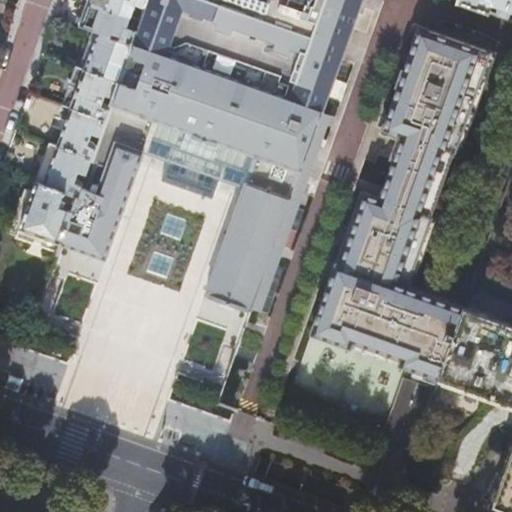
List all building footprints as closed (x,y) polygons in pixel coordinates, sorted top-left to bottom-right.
[(148,0),(146,5),(142,19),(137,31),(133,42),(128,57),(125,65),(120,80),(106,118),(101,132),(99,138),(93,154),(88,169),(85,177),(93,180),(100,161),(108,163),(105,172),(110,174),(103,192),(82,185),(79,194),(63,240),(107,256),(145,151),(169,159),(162,178),(214,196),(220,178),(244,187),(207,292),(251,308),(261,311),(330,115),(321,111),(360,0),(148,0)] [(132,15),(90,0),(88,0),(85,11),(80,23),(99,30),(133,42),(137,31),(127,27),(132,15)] [(148,0),(90,0),(132,15),(137,1),(146,5),(148,0)] [(511,0),(459,0),(487,10),(490,0),(499,3),(496,13),(511,19),(511,17),(511,12),(508,11),(510,7),(511,7),(511,0)] [(412,367),(440,377),(465,307),(409,287),(433,216),(432,216),(454,152),(455,153),(490,50),(419,24),(383,126),(402,133),(394,155),(380,195),(361,189),(311,330),(334,339),(399,362),(412,367)] [(133,42),(99,30),(93,48),(85,68),(120,80),(125,65),(119,62),(121,54),(128,57),(133,42)] [(64,102),(71,105),(106,118),(120,80),(85,68),(78,65),(73,79),(80,82),(78,88),(70,85),(64,102)] [(80,82),(73,79),(71,83),(70,85),(78,88),(80,82)] [(65,122),(57,142),(93,154),(99,138),(92,135),(94,129),(101,132),(106,118),(71,105),(65,122)] [(37,179),(79,194),(82,185),(85,177),(78,175),(81,167),(88,169),(93,154),(57,142),(51,140),(45,157),(37,179)] [(21,226),(63,240),(79,194),(37,179),(28,205),(21,226)] [(67,264),(56,260),(51,274),(62,278),(67,264)] [(511,403),(511,456),(496,503),(511,508),(511,323),(465,307),(440,377),(483,393),(511,403)]
